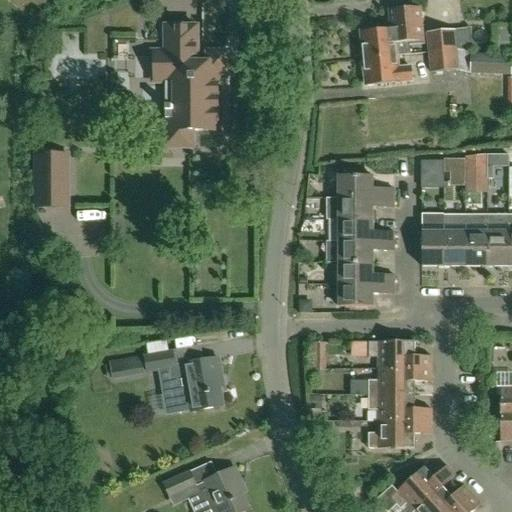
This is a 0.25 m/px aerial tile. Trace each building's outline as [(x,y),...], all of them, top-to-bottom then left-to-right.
[(389,11),(391,30),(360,33),(363,60),(397,57),(410,55),(409,46),(424,45),(420,8),(389,11)] [(511,51),(511,27),(497,29),(498,52),(511,51)] [(165,28),(165,52),(150,51),(150,83),(173,83),(173,108),(165,108),(165,148),(193,148),(193,132),(218,132),(218,72),(217,72),(217,64),(209,64),(197,64),(197,28),(165,28)] [(105,52),(89,52),(87,30),(60,32),(62,76),(106,74),(105,52)] [(455,31),(427,34),(429,54),(457,51),(455,31)] [(457,51),(429,54),(431,74),(458,71),(457,53),(457,51)] [(511,62),(511,55),(472,52),(470,75),(511,78),(511,62)] [(410,68),(398,69),(397,57),(363,60),(366,87),(412,82),(410,68)] [(68,209),(68,156),(36,156),(36,209),(68,209)] [(466,160),(466,169),(477,169),(477,192),(488,192),(488,179),(487,167),(487,156),(479,157),(466,158),(466,160)] [(508,167),(508,156),(487,156),(487,167),(508,167)] [(466,169),(466,160),(444,160),(444,170),(444,172),(466,172),(466,170),(466,169)] [(393,200),(393,189),(373,189),(373,177),(338,177),(338,200),(393,200)] [(373,221),(373,209),(393,209),(393,200),(338,200),(330,200),(330,221),(338,221),(373,221)] [(444,233),(444,217),(422,217),(422,268),(444,268),(444,233)] [(466,268),(466,217),(444,217),(444,233),(444,268),(466,268)] [(488,268),(488,217),(466,217),(466,268),(488,268)] [(509,268),(509,233),(510,233),(509,217),(488,217),(488,268),(509,268)] [(393,243),(393,233),(373,233),(373,221),(338,221),(330,221),(330,243),(338,243),(393,243)] [(373,264),(373,252),(393,252),(393,243),(338,243),(338,264),(373,264)] [(393,286),(393,276),(373,276),(373,264),(338,264),(338,286),(393,286)] [(313,304),(337,303),(336,265),(311,266),(313,304)] [(373,308),(373,295),(393,295),(393,286),(338,286),(338,308),(373,308)] [(311,313),(311,301),(299,301),(299,313),(311,313)] [(511,340),(510,338),(497,351),(511,366),(511,340)] [(323,351),(323,343),(312,343),(310,343),(310,355),(319,355),(323,351)] [(415,358),(415,344),(369,344),(369,359),(378,359),(378,370),(433,371),(433,359),(415,358)] [(175,367),(172,353),(144,358),(147,373),(159,371),(175,369),(175,367)] [(86,364),(84,356),(69,359),(71,374),(79,372),(86,364)] [(223,407),(217,377),(221,377),(218,360),(175,367),(175,369),(159,371),(163,396),(174,394),(177,413),(191,411),(191,413),(223,407)] [(125,375),(122,362),(111,364),(113,378),(125,375)] [(415,397),(415,383),(433,383),(433,371),(378,370),(378,382),(369,382),(369,397),(415,397)] [(511,389),(502,389),(502,444),(511,443),(511,389)] [(415,411),(415,397),(369,397),(369,412),(378,412),(378,423),(433,424),(433,411),(415,411)] [(326,437),(326,423),(315,423),(315,437),(326,437)] [(415,450),(415,436),(432,436),(433,424),(378,423),(378,434),(369,434),(369,450),(415,450)] [(415,511),(443,488),(443,489),(457,477),(448,467),(434,479),(425,468),(398,493),(393,487),(377,501),(386,511),(390,511),(397,507),(401,511),(408,505),(413,511),(415,511)] [(206,492),(193,498),(199,511),(248,511),(250,511),(239,486),(243,485),(236,469),(203,484),(206,492)] [(196,488),(189,474),(163,485),(170,500),(196,488)] [(455,511),(473,496),(465,487),(452,499),(443,489),(443,488),(415,511),(455,511)] [(474,511),(482,505),(473,496),(455,511),(474,511)]
